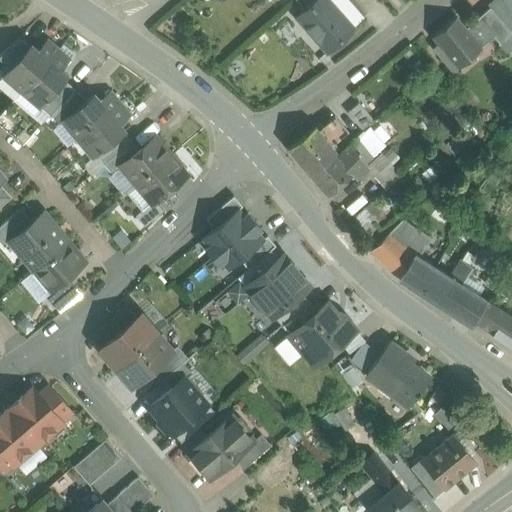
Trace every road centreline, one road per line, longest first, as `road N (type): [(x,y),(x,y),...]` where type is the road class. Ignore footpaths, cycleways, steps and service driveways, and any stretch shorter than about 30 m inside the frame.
road 1 (secondary): [(260,140),(352,259),(511,386)]
road 2 (residential): [(260,140),(56,337)]
road 3 (secondary): [(61,0),(260,140)]
road 4 (residential): [(260,140),(444,0)]
road 5 (residential): [(56,337),(198,511)]
